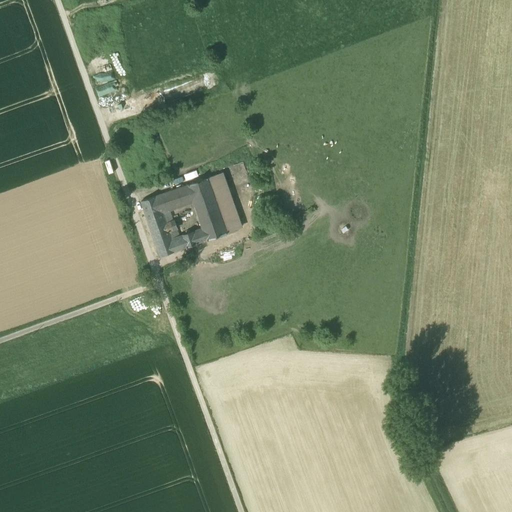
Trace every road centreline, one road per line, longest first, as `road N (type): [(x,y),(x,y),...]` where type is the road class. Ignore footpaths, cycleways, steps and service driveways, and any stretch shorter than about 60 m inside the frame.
road 1 (unclassified): [(159,283),(57,0)]
road 2 (unclassified): [(240,511),(159,283)]
road 3 (unclassified): [(0,340),(159,283)]
